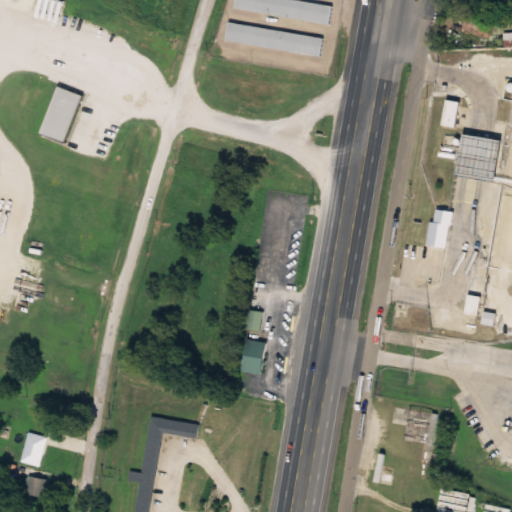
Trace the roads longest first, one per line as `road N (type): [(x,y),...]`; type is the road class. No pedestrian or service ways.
road 1 (residential): [(83,511),(115,297),(210,0)]
road 2 (residential): [(430,0),(341,511)]
road 3 (primary): [(373,0),(286,511)]
road 4 (primary): [(314,511),(399,0)]
